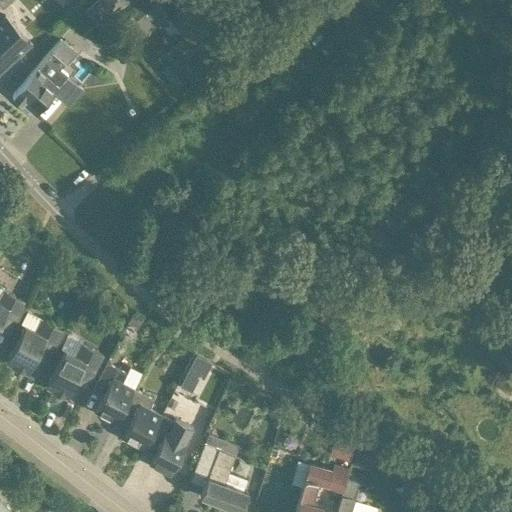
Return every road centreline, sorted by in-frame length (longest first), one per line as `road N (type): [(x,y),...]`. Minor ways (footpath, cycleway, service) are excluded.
road 1 (residential): [(490,511),(183,327),(100,259),(0,152)]
road 2 (residential): [(123,511),(0,417)]
